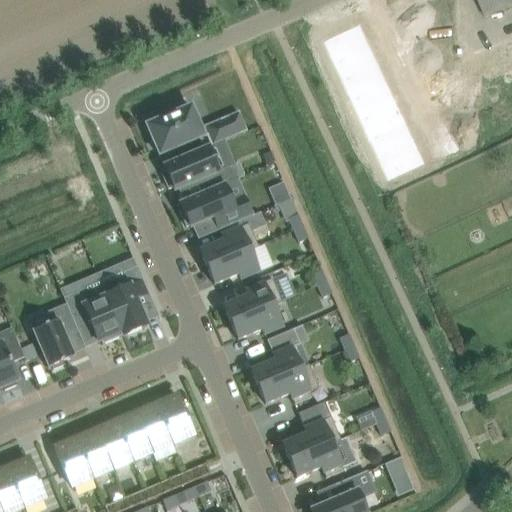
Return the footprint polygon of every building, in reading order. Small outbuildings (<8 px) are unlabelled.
[(511,0),(478,0),(485,17),(511,5),(511,0)] [(386,22),(377,26),(384,41),(393,37),(386,22)] [(359,25),(323,42),(334,65),(370,48),(359,25)] [(393,37),(384,41),(390,53),(399,49),(393,37)] [(511,38),(466,54),(482,102),(511,91),(511,38)] [(370,48),(334,65),(342,82),(378,65),(370,48)] [(404,59),(394,63),(401,78),(410,74),(404,59)] [(378,65),(342,82),(351,101),(387,84),(378,65)] [(410,74),(401,78),(408,92),(417,88),(410,74)] [(387,84),(351,101),(360,121),(396,104),(387,84)] [(422,98),(413,102),(420,117),(429,113),(422,98)] [(396,104),(360,121),(369,141),(406,124),(396,104)] [(204,129),(200,130),(190,108),(146,127),(151,138),(150,138),(153,146),(154,145),(159,156),(207,136),(204,129)] [(429,113),(420,117),(425,129),(434,125),(429,113)] [(212,147),(247,132),(239,114),(226,119),(204,129),(207,136),(212,147)] [(406,124),(369,141),(378,158),(414,141),(406,124)] [(439,135),(430,139),(438,157),(448,153),(439,135)] [(414,141),(378,158),(388,181),(424,164),(414,141)] [(224,186),(244,177),(238,164),(218,173),(208,149),(164,168),(166,172),(161,174),(168,190),(173,188),(174,192),(197,183),(202,195),(224,186)] [(271,152),(262,156),(267,167),(275,163),(271,152)] [(231,203),(224,186),(202,195),(179,205),(182,211),(179,212),(186,228),(189,227),(190,229),(213,219),(217,232),(252,217),(244,197),(231,203)] [(302,228),(298,217),(288,221),(293,232),(302,228)] [(257,247),(248,225),(222,236),(224,242),(200,252),(207,269),(257,247)] [(308,240),(302,228),(293,232),(298,244),(308,240)] [(258,274),(249,252),(258,248),(257,247),(207,269),(214,286),(238,275),(240,281),(258,274)] [(126,282),(103,292),(123,337),(123,338),(147,327),(136,302),(149,296),(134,260),(119,266),(126,282)] [(326,283),(321,272),(312,276),(317,287),(326,283)] [(281,303),(272,280),(245,291),(248,297),(223,307),(230,324),(281,303)] [(331,295),(326,283),(317,287),(322,299),(331,295)] [(123,337),(103,292),(81,301),(78,293),(64,299),(76,327),(88,322),(98,344),(101,343),(102,346),(123,337)] [(282,329),(273,307),(281,304),(281,303),(230,324),(237,341),(262,331),(264,336),(282,329)] [(74,359),(64,335),(77,330),(76,327),(71,318),(66,305),(46,314),(51,325),(32,333),(48,370),(52,368),(53,371),(65,366),(63,363),(74,359)] [(0,389),(3,389),(5,392),(16,387),(15,384),(18,382),(10,365),(23,359),(11,330),(0,334),(0,389)] [(354,348),(349,336),(339,340),(344,352),(354,348)] [(36,356),(31,345),(19,350),(23,359),(24,361),(36,356)] [(359,360),(354,348),(344,352),(349,364),(359,360)] [(299,370),(290,349),(273,356),(275,362),(251,372),(258,389),(309,367),(308,366),(299,370)] [(318,389),(309,367),(258,389),(265,405),(289,395),(294,406),(312,399),(309,393),(318,389)] [(176,397),(156,406),(172,445),(193,436),(176,397)] [(340,441),(324,404),(298,415),(306,435),(282,446),(289,462),(340,441)] [(156,406),(135,415),(152,453),(172,445),(156,406)] [(385,421),(380,409),(371,413),(376,425),(385,421)] [(135,415),(115,423),(132,462),(152,453),(135,415)] [(390,433),(385,421),(376,425),(381,437),(390,433)] [(115,423),(95,432),(112,470),(132,462),(115,423)] [(95,432),(75,440),(92,479),(112,470),(95,432)] [(92,479),(75,440),(54,449),(71,488),(92,479)] [(343,472),(332,445),(340,442),(340,441),(289,462),(296,479),(320,469),(325,480),(343,472)] [(395,461),(387,464),(390,472),(404,466),(401,458),(395,461)] [(28,461),(7,470),(23,508),(44,499),(28,461)] [(189,484),(211,475),(206,464),(184,473),(189,484)] [(7,470),(0,472),(0,509),(1,511),(14,511),(23,508),(7,470)] [(310,511),(364,511),(360,500),(374,493),(366,473),(335,486),(340,499),(311,511),(310,511)] [(172,478),(164,481),(169,492),(176,489),(172,478)] [(164,481),(156,485),(161,496),(169,492),(164,481)] [(210,492),(206,483),(194,488),(198,497),(210,492)] [(198,497),(194,488),(182,494),(186,503),(198,497)] [(131,495),(124,498),(128,509),(136,506),(131,495)] [(162,502),(166,511),(178,506),(174,497),(162,502)] [(124,498),(116,501),(120,511),(121,511),(128,509),(124,498)]
